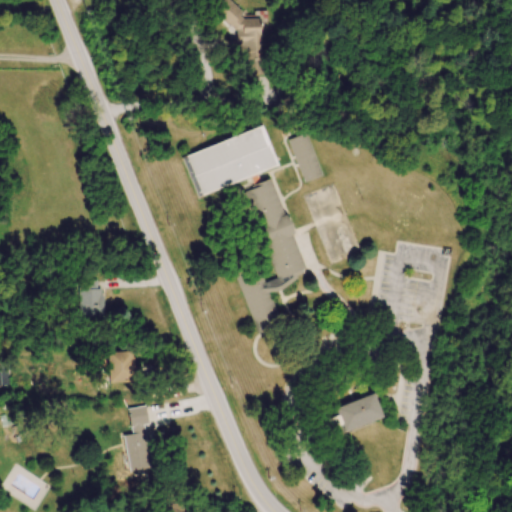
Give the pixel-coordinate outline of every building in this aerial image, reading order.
[(259,20),(242,21),(241,2),(209,3),(209,15),(220,14),(221,28),(236,28),(237,62),(260,62),(259,20)] [(276,170),(263,130),(182,156),(195,197),(276,170)] [(288,142),(305,184),(322,177),(306,135),(288,142)] [(255,335),(281,326),(270,292),(298,283),(295,273),(303,271),(274,181),(243,191),(271,280),(264,283),(259,267),(236,274),(255,335)] [(71,299),(78,299),(78,317),(103,317),(102,282),(71,282),(71,299)] [(108,352),(108,382),(133,382),(133,352),(108,352)] [(382,418),(373,394),(334,409),(343,432),(382,418)] [(145,425),(148,424),(145,406),(128,409),(132,434),(124,435),(129,471),(151,468),(145,425)]
